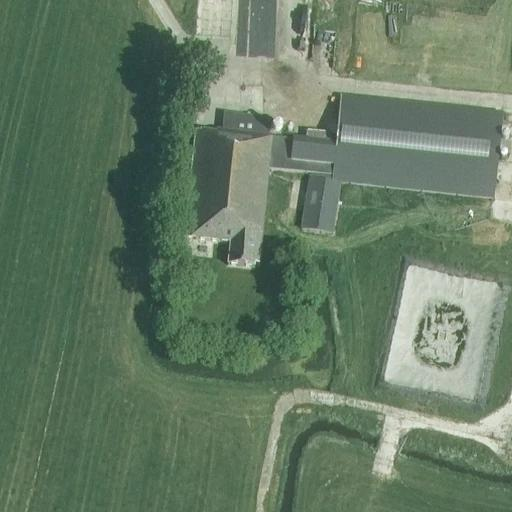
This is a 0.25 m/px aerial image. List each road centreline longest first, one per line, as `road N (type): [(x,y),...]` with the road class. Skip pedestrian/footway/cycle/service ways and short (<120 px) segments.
road 1 (track): [(259,511),(272,434),(288,400),(335,400),(475,433),(501,429),(511,409)]
road 2 (track): [(511,104),(320,85),(296,94)]
